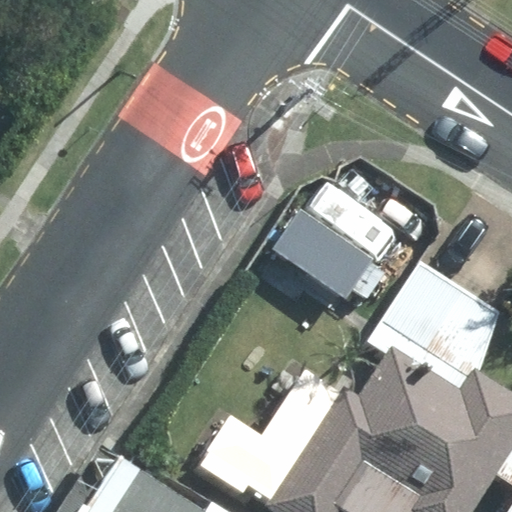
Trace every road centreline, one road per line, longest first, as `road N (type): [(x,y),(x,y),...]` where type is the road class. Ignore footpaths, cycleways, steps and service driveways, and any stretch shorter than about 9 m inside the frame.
road 1 (residential): [(258,0),(0,385)]
road 2 (residential): [(338,0),(511,114)]
